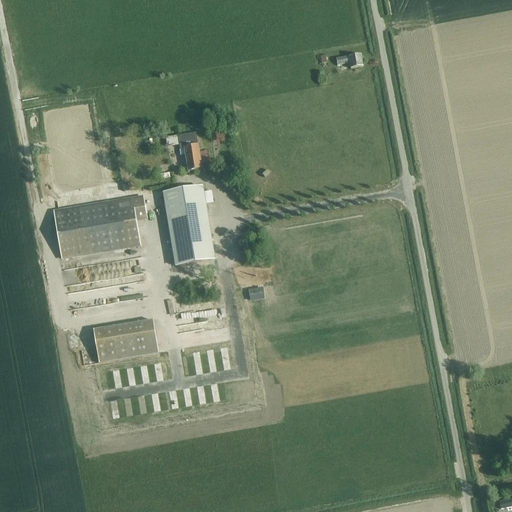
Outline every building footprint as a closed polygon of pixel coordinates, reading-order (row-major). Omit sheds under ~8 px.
[(351,71),(363,69),(361,55),(337,60),(338,67),(350,65),(351,71)] [(189,173),(202,170),(202,165),(207,164),(206,153),(199,154),(196,134),(178,137),(180,150),(185,149),(189,173)] [(176,266),(215,260),(203,188),(164,194),(176,266)] [(144,197),(53,212),(62,261),(141,248),(137,223),(148,221),(144,197)] [(86,296),(110,295),(109,283),(87,283),(88,291),(86,291),(86,296)] [(98,312),(115,309),(114,301),(97,304),(98,312)] [(99,365),(159,355),(153,321),(94,331),(99,365)] [(511,506),(511,497),(499,500),(501,509),(511,506)]
